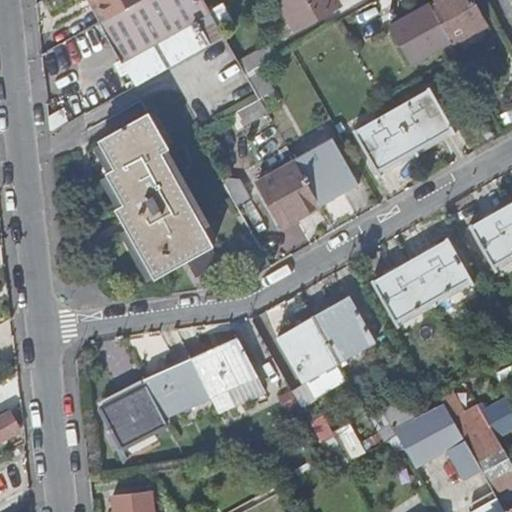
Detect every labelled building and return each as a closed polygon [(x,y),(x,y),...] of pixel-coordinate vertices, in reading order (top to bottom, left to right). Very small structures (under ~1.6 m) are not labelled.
[(92,0),(104,20),(139,0),(92,0)] [(139,0),(104,20),(139,84),(193,53),(179,29),(212,10),(206,0),(139,0)] [(338,0),(279,0),(297,30),(323,15),(321,13),(339,2),(338,0)] [(476,0),(436,0),(431,3),(452,40),(453,43),(489,22),(476,0)] [(413,63),(452,40),(431,3),(392,25),(413,63)] [(226,35),(234,49),(242,44),(233,27),(224,32),(226,35)] [(234,49),(242,63),(253,57),(244,43),(242,44),(234,49)] [(274,91),(260,66),(247,73),(261,97),(261,98),(274,91)] [(393,107),(416,148),(439,135),(442,140),(454,132),(454,133),(455,133),(456,133),(457,132),(431,86),(429,86),(429,87),(430,90),(396,109),(394,107),(393,107)] [(261,98),(261,97),(235,112),(244,125),(269,111),(261,98)] [(394,161),(416,148),(393,107),(392,108),(393,111),(359,130),(357,128),(355,129),(381,175),(382,175),(383,174),(384,173),(383,173),(396,165),(394,161)] [(213,248),(216,245),(165,152),(173,148),(153,112),(105,138),(120,166),(109,172),(127,204),(118,208),(157,278),(190,260),(198,275),(221,263),(213,248)] [(419,152),(442,140),(439,135),(416,148),(419,152)] [(296,160),(321,203),(357,183),(358,185),(360,184),(358,180),(357,180),(333,138),(332,138),(332,140),(296,160)] [(394,161),(396,165),(419,152),(416,148),(394,161)] [(286,224),(321,203),(296,160),(262,180),(261,179),(260,179),(260,180),(283,221),(283,223),(285,226),(287,225),(286,224)] [(511,208),(510,205),(475,225),(474,223),(473,223),(472,225),(498,271),(499,271),(500,270),(500,269),(497,265),(511,256),(511,208)] [(412,261),(437,304),(451,296),(448,292),(471,280),(474,283),(474,284),(475,285),(475,284),(476,284),(476,283),(449,238),(448,238),(448,240),(412,261)] [(500,269),(511,261),(511,256),(497,265),(500,269)] [(424,311),(437,304),(412,261),(377,281),(376,281),(375,279),(374,281),(374,282),(400,326),(402,325),(401,325),(399,321),(422,308),(424,311)] [(448,292),(451,296),(474,283),(471,280),(448,292)] [(315,317),(340,361),(374,342),(375,343),(375,344),(376,344),(377,343),(376,342),(350,295),(348,296),(348,298),(315,317)] [(401,325),(424,311),(422,308),(399,321),(401,325)] [(307,380),(340,361),(315,317),(282,335),(281,334),(279,335),(306,382),(307,382),(307,381),(307,380)] [(239,338),(193,360),(211,395),(220,411),(267,390),(259,374),(239,338)] [(145,381),(164,417),(211,395),(193,360),(145,381)] [(123,447),(167,423),(164,417),(145,381),(144,378),(130,386),(133,391),(102,407),(123,447)] [(494,488),(507,511),(511,511),(511,459),(498,435),(511,427),(511,403),(508,396),(491,405),(488,399),(454,418),(483,468),(494,488)] [(381,434),(385,441),(397,434),(395,430),(418,417),(408,398),(384,411),(393,427),(381,434)] [(447,406),(445,402),(433,408),(418,417),(395,430),(397,434),(416,467),(448,447),(466,477),(483,468),(454,418),(447,406)] [(0,439),(20,428),(12,415),(0,421),(0,439)] [(321,440),(337,469),(368,451),(351,423),(321,440)] [(507,511),(494,488),(479,498),(478,499),(477,500),(476,501),(476,503),(474,508),(475,511),(507,511)] [(114,495),(115,511),(154,511),(152,491),(114,495)]
